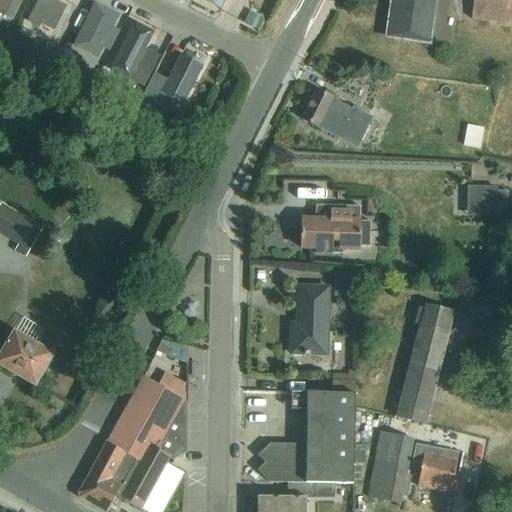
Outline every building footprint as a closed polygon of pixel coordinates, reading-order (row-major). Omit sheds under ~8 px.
[(0,0),(0,12),(13,19),(22,0),(0,0)] [(203,0),(203,2),(225,12),(230,0),(203,0)] [(394,39),(428,43),(433,0),(392,0),(392,1),(399,2),(394,39)] [(511,0),(473,0),(471,21),(511,26),(511,0)] [(74,44),(98,56),(103,47),(110,50),(121,30),(114,27),(120,14),(96,1),(74,44)] [(39,2),(31,17),(40,22),(48,7),(39,2)] [(46,27),(53,31),(65,9),(57,5),(46,27)] [(254,7),(248,22),(261,27),(267,12),(254,7)] [(107,65),(145,85),(161,54),(146,46),(154,31),(130,19),(107,65)] [(0,26),(0,61),(4,54),(14,59),(19,49),(29,54),(34,45),(14,34),(13,33),(0,26)] [(71,57),(47,44),(34,68),(59,81),(71,57)] [(169,78),(156,72),(149,85),(184,103),(204,64),(181,53),(169,78)] [(74,77),(115,98),(120,88),(79,67),(74,77)] [(126,103),(151,116),(172,127),(178,116),(156,106),(162,94),(146,86),(141,97),(131,93),(126,103)] [(302,120),(356,148),(371,119),(353,110),(352,112),(332,102),(333,100),(316,91),(302,120)] [(462,148),(479,151),(484,129),(467,126),(462,148)] [(496,190),(478,189),(478,207),(481,207),(481,217),(495,217),(496,190)] [(315,254),(342,255),(342,247),(369,248),(370,223),(359,222),(359,207),(331,206),(330,221),(302,220),(301,249),(315,249),(315,254)] [(38,231),(0,208),(0,236),(26,252),(38,231)] [(348,290),(348,273),(338,273),(338,290),(348,290)] [(290,354),(325,355),(327,289),(298,288),(296,325),(291,325),(290,354)] [(396,418),(424,425),(452,315),(425,308),(396,418)] [(0,361),(0,366),(35,387),(63,338),(48,329),(37,349),(14,336),(0,361)] [(162,351),(189,359),(193,344),(167,336),(162,351)] [(174,462),(186,455),(185,403),(184,403),(185,401),(143,378),(107,444),(79,495),(80,499),(102,511),(107,511),(116,497),(141,511),(169,459),(174,462)] [(287,484),(335,484),(352,485),(354,381),(331,381),(330,394),(306,394),(306,410),(306,445),(269,445),(257,457),(264,464),(257,472),(269,484),(287,484)] [(412,498),(415,482),(405,480),(413,440),(381,433),(368,498),(399,504),(401,496),(412,498)] [(458,455),(440,452),(422,448),(420,460),(423,460),(418,483),(451,490),(458,455)] [(335,484),(287,484),(287,499),(257,499),(256,511),(305,511),(306,498),(334,499),(335,484)]
